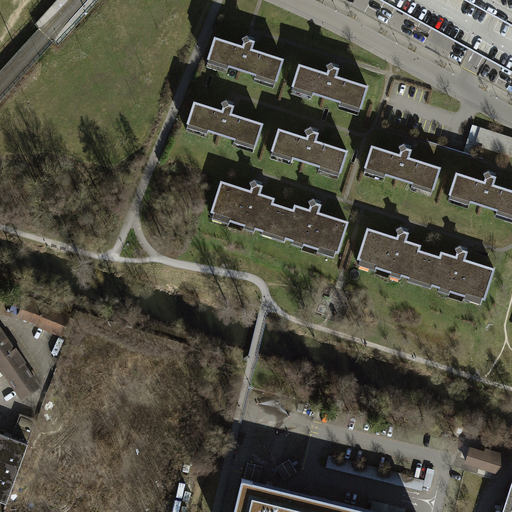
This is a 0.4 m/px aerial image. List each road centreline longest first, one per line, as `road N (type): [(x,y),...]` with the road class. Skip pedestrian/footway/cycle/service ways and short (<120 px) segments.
road 1 (track): [(267,297),(283,315),(511,388)]
road 2 (unclassified): [(511,115),(294,0)]
